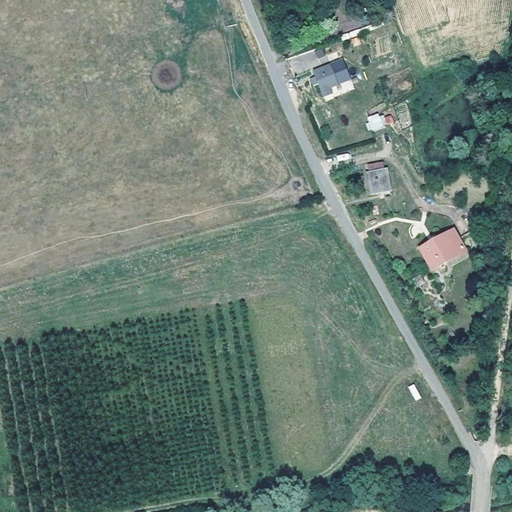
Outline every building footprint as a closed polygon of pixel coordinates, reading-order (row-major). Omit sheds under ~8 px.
[(341,60),(311,72),(313,78),(308,80),(311,87),(316,85),(321,97),(330,94),(328,88),(349,80),(341,60)] [(366,119),(368,130),(394,124),(391,112),(366,119)] [(336,156),(337,162),(350,159),(349,153),(336,156)] [(371,190),(389,186),(386,170),(384,170),(382,162),(367,165),(368,173),(367,174),(371,190)] [(390,192),(389,186),(371,190),(372,196),(390,192)] [(454,230),(448,233),(452,241),(459,237),(454,230)] [(448,233),(421,249),(434,270),(445,264),(443,260),(464,247),(459,237),(452,241),(448,233)] [(464,247),(443,260),(445,264),(467,251),(464,247)] [(414,401),(421,398),(414,384),(408,386),(414,401)]
